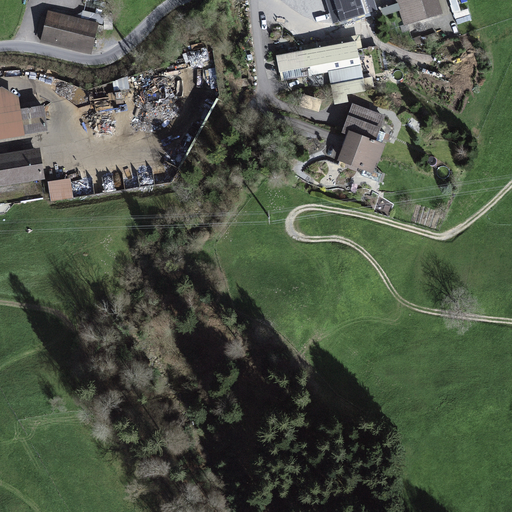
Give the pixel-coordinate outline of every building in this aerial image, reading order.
[(373,0),(325,0),(333,25),(377,12),(373,0)] [(437,0),(395,0),(405,29),(443,16),(437,0)] [(101,23),(46,11),(40,40),(94,52),(101,23)] [(361,43),(277,58),(282,84),(328,75),(332,96),(374,88),(373,82),(385,80),(380,50),(363,53),(361,43)] [(2,86),(0,86),(0,138),(23,135),(18,95),(2,86)] [(107,96),(96,97),(96,111),(108,110),(107,96)] [(385,119),(353,107),(343,136),(348,138),(338,165),(375,178),(386,147),(376,144),(385,119)] [(0,186),(45,179),(40,148),(0,153),(0,186)] [(71,175),(49,177),(51,199),(74,197),(71,175)] [(96,191),(104,190),(103,182),(95,182),(96,191)]
